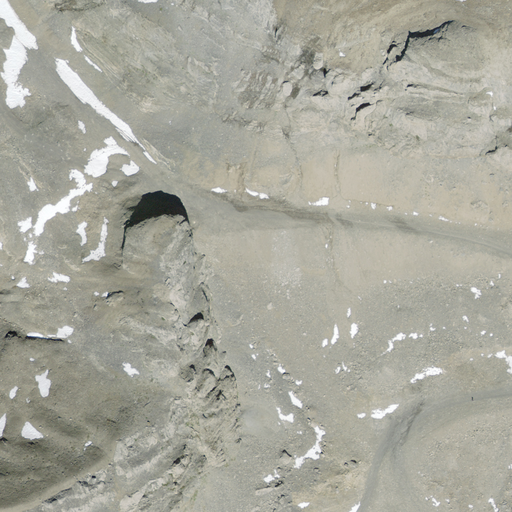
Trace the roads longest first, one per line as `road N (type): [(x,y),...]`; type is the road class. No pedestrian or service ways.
road 1 (track): [(0,103),(12,123),(60,154),(153,178),(191,201),(232,212),(391,220),(511,248)]
road 2 (track): [(511,390),(428,409),(409,426),(365,511)]
